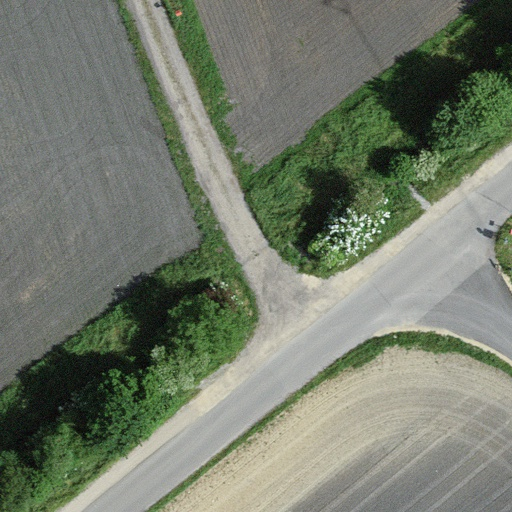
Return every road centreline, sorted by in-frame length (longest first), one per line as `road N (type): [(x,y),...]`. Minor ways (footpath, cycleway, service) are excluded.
road 1 (unclassified): [(104,511),(511,179)]
road 2 (track): [(152,0),(238,237),(319,336)]
road 3 (track): [(421,253),(511,332)]
